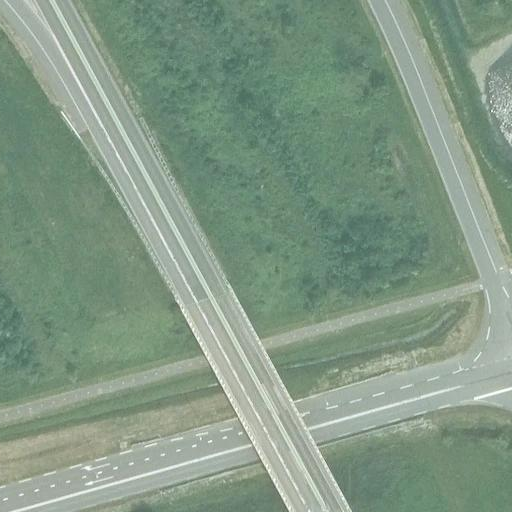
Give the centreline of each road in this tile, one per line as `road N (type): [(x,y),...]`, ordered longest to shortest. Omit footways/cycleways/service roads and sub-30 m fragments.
road 1 (secondary): [(19,511),(511,370)]
road 2 (trunk): [(325,511),(96,86)]
road 3 (trunk): [(511,321),(375,0)]
road 4 (trunk): [(9,0),(96,86)]
